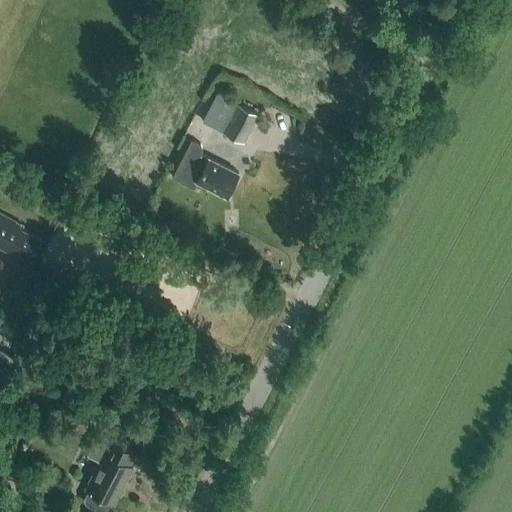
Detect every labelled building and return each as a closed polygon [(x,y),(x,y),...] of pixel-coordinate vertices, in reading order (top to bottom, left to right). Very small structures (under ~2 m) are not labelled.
[(257,113),(236,103),(237,100),(225,95),(220,106),(214,103),(209,113),(224,120),(219,130),(242,142),(257,113)] [(238,171),(202,153),(200,152),(202,148),(200,142),(191,138),(172,176),(194,188),(198,180),(226,195),(238,171)] [(30,258),(41,238),(22,227),(24,223),(0,209),(0,244),(14,252),(16,250),(30,258)] [(11,311),(0,305),(0,322),(3,325),(11,311)] [(99,510),(105,508),(110,499),(114,501),(133,465),(130,464),(136,453),(98,433),(87,453),(100,459),(86,486),(88,488),(83,497),(85,502),(99,510)] [(0,503),(12,508),(18,493),(1,486),(0,489),(0,503)]
